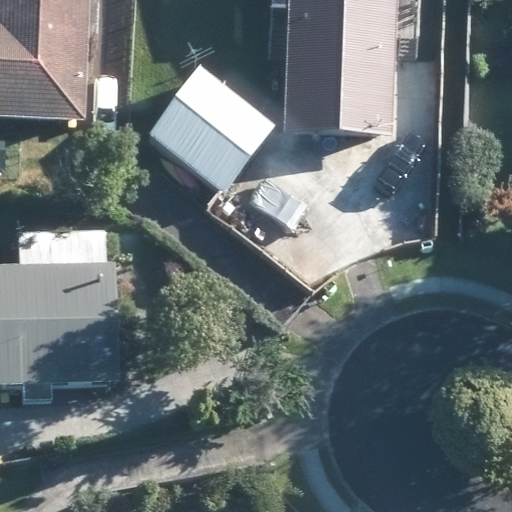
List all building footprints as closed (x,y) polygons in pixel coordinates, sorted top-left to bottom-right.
[(85,126),(89,0),(0,0),(0,123),(65,126),(85,126)] [(396,0),(287,0),(285,57),(283,137),(392,140),(395,38),(396,0)] [(502,39),(496,15),(476,21),(482,43),(502,39)] [(274,129),(255,114),(199,72),(148,139),(223,197),(274,129)] [(118,386),(115,254),(106,254),(106,236),(18,239),(20,274),(0,274),(0,388),(22,388),(22,403),(53,402),(52,387),(118,386)]
